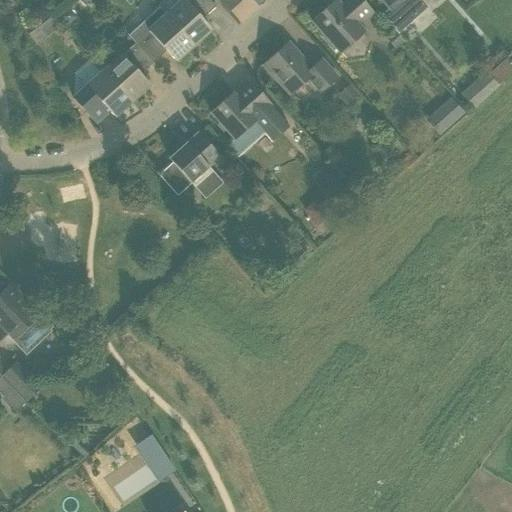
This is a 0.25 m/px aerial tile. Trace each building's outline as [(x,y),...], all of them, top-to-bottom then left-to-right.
[(182,0),(166,15),(193,45),(211,29),(202,19),(215,7),(209,0),(182,0)] [(330,5),(312,21),(340,53),(364,32),(358,26),(372,13),(360,0),(346,0),(334,11),(330,5)] [(400,0),(380,0),(388,8),(381,15),(398,34),(416,18),(400,0)] [(59,18),(67,27),(77,17),(69,8),(59,18)] [(129,36),(135,43),(153,63),(166,51),(175,61),(193,45),(166,15),(160,8),(129,36)] [(45,38),(37,27),(28,34),(36,46),(45,39),(45,38)] [(403,42),(393,30),(384,38),(395,50),(403,42)] [(105,71),(131,100),(149,84),(140,74),(153,63),(135,43),(105,71)] [(287,43),(264,64),(290,94),(302,83),(309,84),(318,95),(338,78),(321,59),(310,69),(287,43)] [(507,59),(500,51),(491,58),(498,66),(507,59)] [(113,116),(131,100),(105,71),(92,57),(74,73),(87,87),(73,99),(91,119),(104,106),(113,116)] [(498,87),(488,75),(485,72),(460,94),(473,109),(498,87)] [(236,160),(265,135),(268,138),(286,122),(270,104),(250,82),(234,96),(232,93),(210,112),(219,123),(217,124),(223,131),(225,129),(234,138),(225,147),(236,160)] [(337,95),(346,105),(358,95),(350,85),(337,95)] [(464,114),(453,101),(445,108),(456,121),(464,114)] [(220,157),(198,131),(186,142),(182,137),(174,145),(178,149),(168,158),(172,162),(158,175),(177,196),(191,184),(194,187),(212,171),(209,168),(220,157)] [(243,170),(234,159),(226,165),(236,176),(243,170)] [(311,176),(340,208),(356,194),(327,162),(311,176)] [(286,233),(295,243),(303,235),(294,225),(286,233)] [(13,339),(39,315),(10,285),(0,293),(0,338),(7,332),(13,339)] [(16,362),(2,375),(17,392),(31,379),(16,362)] [(0,378),(0,390),(4,395),(12,388),(1,377),(0,378)] [(153,440),(143,447),(149,457),(160,450),(153,440)]
